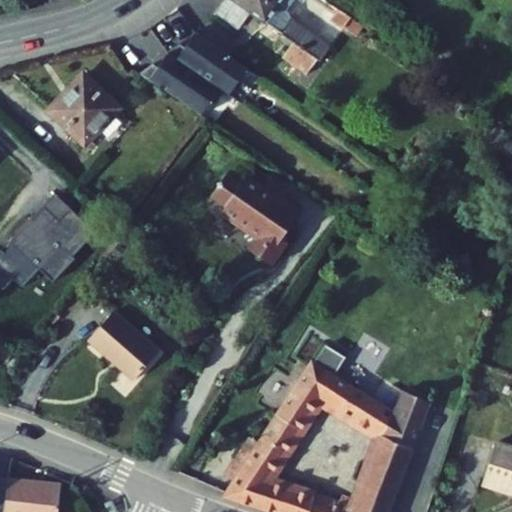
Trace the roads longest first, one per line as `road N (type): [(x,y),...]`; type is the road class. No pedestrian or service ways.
road 1 (tertiary): [(158,492),(0,427)]
road 2 (tertiary): [(126,0),(71,26),(0,43)]
